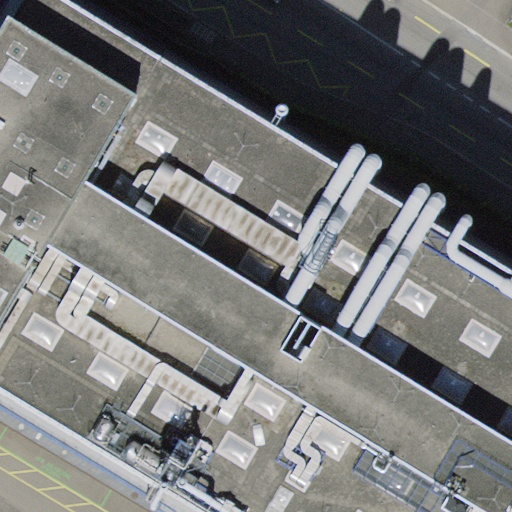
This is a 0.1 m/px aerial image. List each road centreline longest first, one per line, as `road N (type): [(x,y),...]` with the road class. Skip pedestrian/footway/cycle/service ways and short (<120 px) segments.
road 1 (primary): [(237,0),(511,182)]
road 2 (primary): [(511,93),(366,0)]
